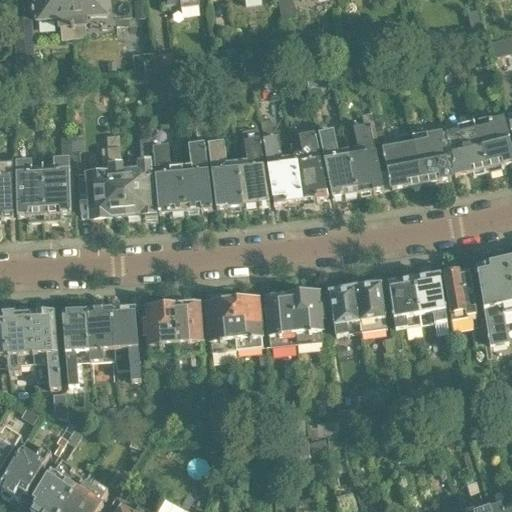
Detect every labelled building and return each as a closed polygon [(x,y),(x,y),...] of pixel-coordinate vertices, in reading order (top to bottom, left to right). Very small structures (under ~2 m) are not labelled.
[(63,43),(73,42),(70,0),(35,0),(36,6),(31,6),(32,21),(37,21),(37,24),(57,23),(56,21),(59,21),(60,31),(62,30),(63,43)] [(70,0),(73,42),(86,41),(85,29),(87,28),(86,19),(89,19),(89,21),(108,19),(108,15),(111,15),(110,0),(106,1),(106,0),(70,0)] [(180,6),(181,11),(200,8),(198,0),(164,0),(165,1),(166,1),(167,8),(180,6)] [(292,0),(277,0),(282,23),(296,20),(292,0)] [(146,2),(134,3),(135,21),(147,21),(146,2)] [(470,22),(474,38),(484,36),(481,20),(470,22)] [(511,40),(488,45),(492,61),(511,56),(511,40)] [(33,44),(16,46),(17,70),(35,68),(33,44)] [(443,62),(440,48),(428,50),(431,64),(443,62)] [(223,79),(224,79),(237,77),(240,77),(236,52),(220,54),(223,79)] [(133,59),(135,78),(136,87),(157,85),(153,56),(133,59)] [(175,82),(172,56),(155,59),(158,84),(175,82)] [(0,66),(0,78),(8,81),(11,70),(0,66)] [(226,91),(238,90),(237,77),(224,79),(226,91)] [(114,88),(136,87),(135,78),(113,79),(114,88)] [(154,97),(166,96),(165,88),(153,90),(154,97)] [(0,105),(13,105),(13,94),(0,94),(0,105)] [(362,118),(364,129),(353,131),(358,151),(348,152),(358,197),(373,195),(373,196),(384,194),(374,146),(378,145),(374,125),(371,115),(362,118)] [(489,120),(473,124),(475,132),(487,176),(502,173),(505,168),(511,166),(511,156),(510,148),(511,148),(504,120),(490,124),(489,120)] [(273,137),(270,122),(260,124),(263,139),(273,137)] [(197,139),(205,138),(203,124),(195,125),(196,139),(197,139)] [(379,124),(374,125),(378,145),(384,144),(379,124)] [(487,176),(475,132),(473,124),(457,128),(458,134),(446,137),(454,166),(451,167),(455,180),(468,176),(472,179),(487,176)] [(159,218),(183,216),(179,170),(170,170),(169,148),(158,149),(157,131),(149,131),(151,150),(154,150),(159,218)] [(270,209),(260,142),(258,132),(242,134),(247,164),(237,165),(244,210),(258,209),(259,210),(270,209)] [(343,199),(358,197),(348,152),(339,154),(334,133),(318,136),(332,202),(343,200),(343,199)] [(291,160),(299,205),(316,203),(316,204),(328,202),(315,135),(298,138),(303,159),(291,160)] [(412,137),(414,146),(423,188),(451,183),(445,157),(447,157),(442,135),(427,138),(427,135),(412,137)] [(423,188),(414,146),(412,137),(395,139),(397,148),(382,151),(392,194),(423,188)] [(122,166),(121,150),(120,138),(106,139),(108,167),(108,171),(108,175),(107,175),(107,174),(85,176),(85,178),(79,179),(81,200),(90,199),(91,223),(109,221),(109,220),(125,219),(121,174),(124,174),(123,169),(123,166),(122,166)] [(286,206),(299,205),(291,160),(282,161),(279,139),(263,142),(274,209),(286,207),(286,206)] [(228,212),(244,210),(237,165),(226,166),(224,144),(208,146),(216,214),(228,213),(228,212)] [(191,169),(179,170),(183,216),(212,214),(204,146),(188,148),(191,169)] [(154,217),(149,147),(140,148),(141,164),(137,165),(137,168),(138,173),(124,174),(121,174),(125,219),(154,217)] [(44,172),(45,225),(60,224),(60,219),(71,218),(69,161),(53,162),(54,171),(44,172)] [(32,164),(16,165),(17,222),(29,221),(29,226),(45,225),(44,172),(32,172),(32,164)] [(0,224),(1,223),(14,223),(12,167),(0,167),(0,224)] [(490,350),(509,347),(503,310),(511,307),(511,291),(507,265),(477,272),(485,321),(480,322),(482,330),(485,346),(487,362),(491,361),(490,350)] [(471,319),(476,318),(469,275),(459,276),(459,274),(443,277),(450,318),(451,323),(453,336),(474,332),(471,319)] [(414,283),(420,329),(447,325),(440,280),(431,281),(430,281),(414,283)] [(395,333),(420,329),(414,283),(397,286),(398,287),(389,288),(395,333)] [(357,292),(362,336),(387,332),(381,289),(357,292)] [(335,340),(362,336),(357,292),(329,296),(335,340)] [(293,300),(299,348),(323,345),(320,321),(324,321),(323,307),(319,308),(318,297),(293,300)] [(299,348),(293,300),(266,303),(270,351),(299,348)] [(233,306),(238,354),(263,352),(258,303),(233,306)] [(211,356),(238,354),(233,306),(207,308),(211,356)] [(178,358),(202,357),(199,309),(173,310),(178,358)] [(178,358),(173,310),(147,312),(148,324),(144,325),(145,338),(149,337),(150,360),(178,358)] [(91,366),(115,364),(110,313),(86,315),(86,316),(91,366)] [(110,313),(115,364),(116,374),(127,373),(130,375),(131,385),(142,384),(135,313),(111,315),(111,313),(110,313)] [(77,366),(91,366),(86,316),(63,317),(69,389),(79,389),(77,366)] [(50,393),(61,392),(58,358),(55,317),(29,318),(33,370),(48,369),(50,393)] [(33,370),(29,318),(4,320),(8,371),(9,377),(22,376),(22,370),(33,370)] [(482,330),(478,330),(474,331),(476,348),(485,346),(482,330)] [(454,339),(445,340),(447,352),(455,350),(454,339)] [(392,341),(393,353),(402,352),(401,340),(392,341)] [(386,356),(394,355),(393,353),(392,341),(385,342),(386,356)] [(155,388),(154,376),(144,376),(145,389),(155,388)] [(337,414),(340,440),(373,435),(370,410),(337,414)] [(32,427),(38,418),(26,411),(21,420),(32,427)] [(77,423),(77,411),(68,411),(68,423),(77,423)] [(304,412),(274,413),(275,438),(305,437),(304,412)] [(229,415),(195,417),(196,442),(231,439),(229,415)] [(473,421),(461,424),(464,436),(476,433),(473,421)] [(318,438),(317,426),(307,426),(308,439),(318,438)] [(136,428),(136,439),(140,440),(150,439),(149,427),(136,428)] [(67,444),(74,448),(83,435),(76,430),(67,444)] [(429,431),(411,436),(417,454),(434,449),(429,431)] [(374,449),(390,445),(387,433),(372,436),(374,449)] [(0,439),(0,480),(22,444),(6,434),(2,441),(0,439)] [(391,438),(394,452),(410,448),(406,434),(391,438)] [(140,440),(136,439),(134,438),(129,449),(146,455),(150,443),(140,440)] [(58,447),(62,450),(66,443),(60,439),(55,446),(58,447)] [(340,441),(327,442),(328,453),(340,450),(340,441)] [(291,444),(292,459),(307,458),(307,447),(306,443),(291,444)] [(327,455),(324,443),(308,446),(309,459),(327,455)] [(292,469),(290,444),(273,445),(275,470),(292,469)] [(250,458),(250,445),(237,445),(237,458),(250,458)] [(43,457),(29,448),(1,492),(2,493),(1,499),(9,504),(15,501),(21,505),(25,498),(28,500),(52,462),(43,456),(43,457)] [(55,479),(52,478),(34,506),(37,508),(34,511),(65,511),(82,487),(72,481),(75,476),(62,467),(55,479)] [(117,478),(111,489),(118,493),(124,482),(117,478)] [(469,496),(478,494),(475,484),(467,487),(469,496)] [(93,493),(82,487),(65,511),(102,511),(104,510),(101,508),(108,496),(96,488),(93,493)]
